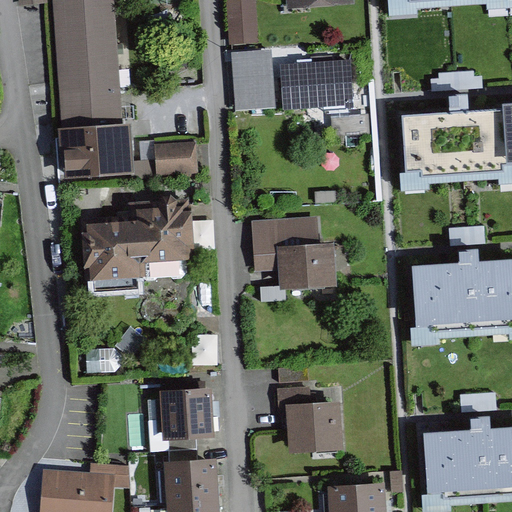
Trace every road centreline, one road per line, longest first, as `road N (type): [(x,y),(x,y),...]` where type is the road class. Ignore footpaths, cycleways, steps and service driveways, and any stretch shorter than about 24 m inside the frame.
road 1 (residential): [(0,0),(52,377),(46,424),(0,496)]
road 2 (residential): [(208,0),(244,511)]
